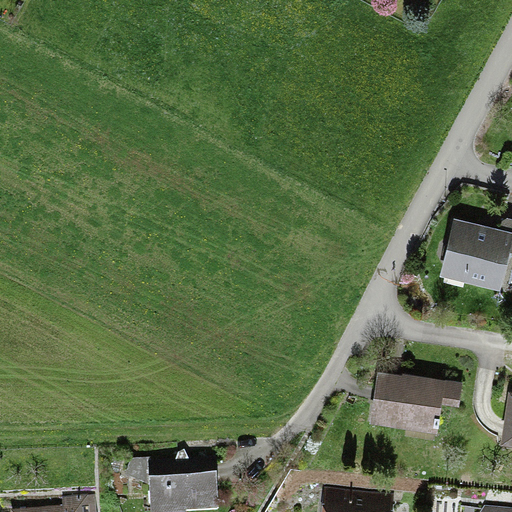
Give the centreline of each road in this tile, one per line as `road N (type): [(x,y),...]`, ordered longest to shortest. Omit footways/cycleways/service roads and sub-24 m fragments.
road 1 (residential): [(441,167),(372,320)]
road 2 (residential): [(372,320),(310,414),(277,445)]
road 3 (residential): [(511,36),(441,167)]
road 4 (residential): [(372,320),(511,342)]
